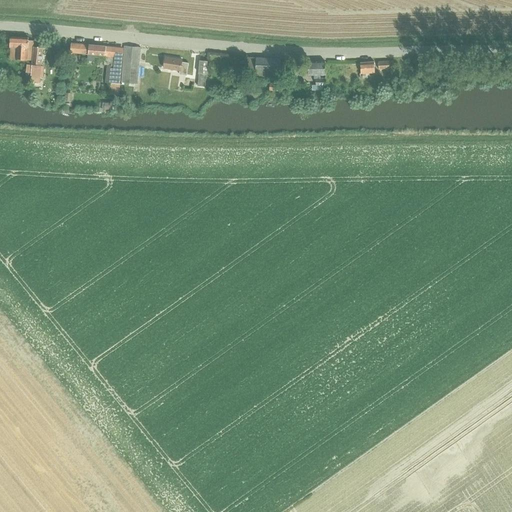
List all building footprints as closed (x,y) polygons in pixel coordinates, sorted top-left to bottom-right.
[(16,48),(16,60),(27,60),(28,38),(10,37),(9,47),(16,48)] [(119,83),(123,50),(105,48),(105,46),(70,42),(69,52),(104,56),(103,63),(111,64),(109,82),(119,83)] [(137,84),(140,47),(124,46),(121,83),(137,84)] [(32,69),(31,75),(40,76),(43,76),(44,64),(41,63),(42,48),(33,47),(32,69)] [(186,75),(188,63),(181,62),(181,60),(165,57),(163,68),(179,71),(179,74),(186,75)] [(255,72),(254,78),(278,80),(279,59),(256,58),(245,57),(244,71),(255,72)] [(200,60),(197,86),(205,86),(208,61),(200,60)] [(379,70),(393,69),(393,61),(378,61),(379,70)] [(313,85),(313,91),(323,91),(323,85),(325,85),(325,78),(320,78),(320,74),(325,74),(325,62),(308,62),(308,75),(314,75),(314,78),(316,78),(316,85),(313,85)] [(369,73),(375,72),(374,62),(360,63),(361,73),(359,74),(360,79),(370,78),(369,73)] [(270,83),(270,90),(283,91),(284,84),(270,83)]
